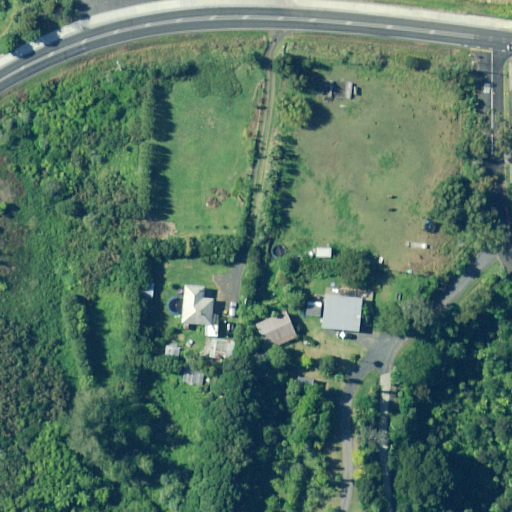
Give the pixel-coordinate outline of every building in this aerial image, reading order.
[(352,83),(331,81),(329,97),(350,99),(352,83)] [(331,257),(331,248),(317,248),(317,256),(331,257)] [(155,278),(144,276),(142,284),(137,283),(135,295),(152,298),(155,278)] [(204,287),(185,285),(181,328),(193,329),(193,323),(206,324),(205,335),(217,336),(218,325),(211,324),(213,299),(203,299),(204,287)] [(362,292),(347,291),(347,297),(325,295),(322,328),(358,331),(362,292)] [(297,336),(287,311),(257,324),(267,349),(297,336)] [(236,342),(212,339),(210,356),(234,359),(236,342)] [(181,356),(181,344),(166,345),(166,356),(181,356)]
